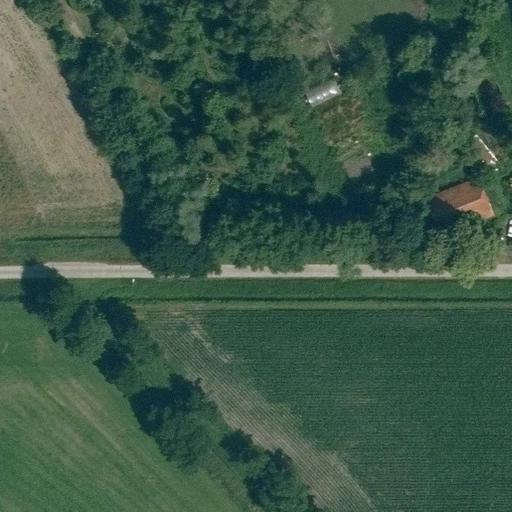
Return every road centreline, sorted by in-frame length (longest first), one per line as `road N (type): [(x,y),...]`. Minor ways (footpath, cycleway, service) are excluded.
road 1 (unclassified): [(0,275),(511,271)]
road 2 (track): [(72,274),(85,307),(275,511)]
